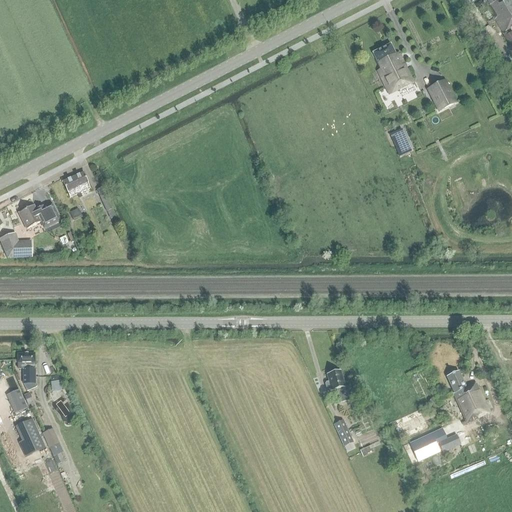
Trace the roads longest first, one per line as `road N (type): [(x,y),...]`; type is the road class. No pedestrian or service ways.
road 1 (tertiary): [(511,321),(0,324)]
road 2 (tertiary): [(0,184),(359,0)]
